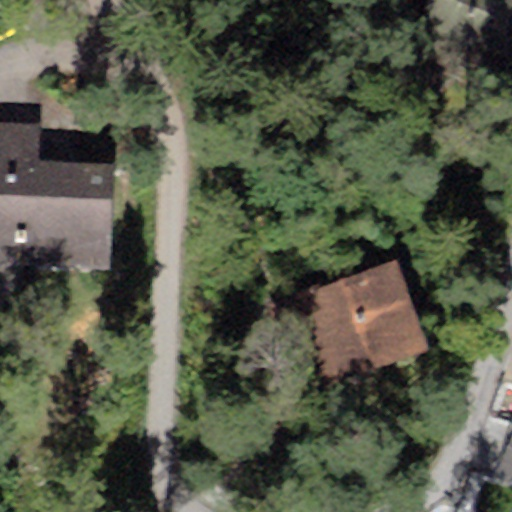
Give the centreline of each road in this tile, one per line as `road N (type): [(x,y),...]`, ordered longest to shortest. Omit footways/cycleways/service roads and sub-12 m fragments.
road 1 (residential): [(188,511),(166,495),(161,372),(170,167),(150,92),(106,0)]
road 2 (residential): [(437,498),(473,425),(511,302)]
